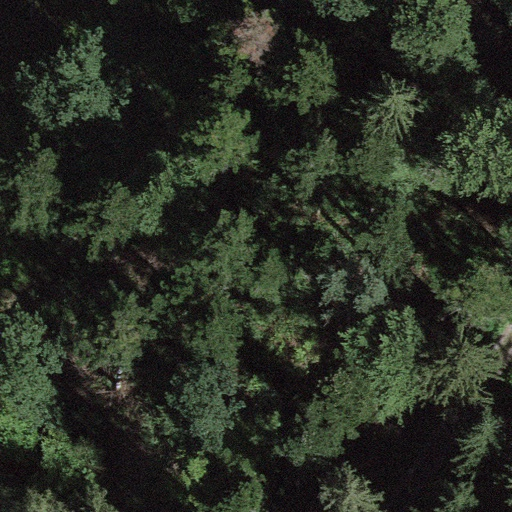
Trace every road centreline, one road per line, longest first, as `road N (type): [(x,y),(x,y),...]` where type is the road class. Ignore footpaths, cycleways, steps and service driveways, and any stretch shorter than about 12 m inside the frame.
road 1 (track): [(264,0),(121,171),(0,285)]
road 2 (track): [(511,320),(389,511)]
